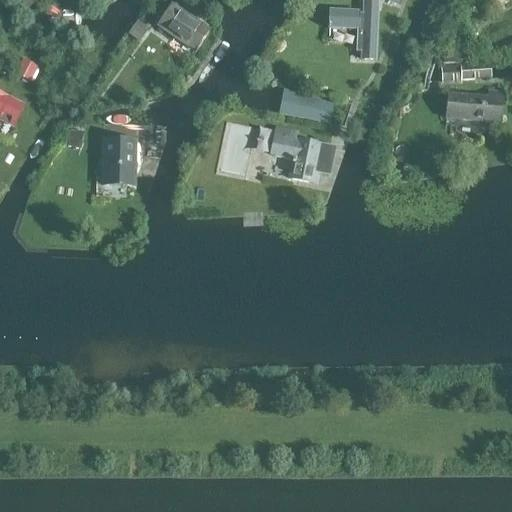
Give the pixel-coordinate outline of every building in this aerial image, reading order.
[(376,65),(377,42),(379,4),(365,4),(365,15),(331,13),(330,29),(364,31),(362,64),(376,65)] [(196,53),(210,31),(173,7),(159,29),(196,53)] [(502,125),(504,95),(490,93),(489,100),(449,96),(447,120),(502,125)] [(0,114),(16,121),(23,106),(0,95),(0,114)] [(319,186),(321,176),(316,175),(322,148),(290,140),(291,133),(278,130),(272,157),(294,162),(290,179),(319,186)] [(84,133),(71,131),(68,148),(80,150),(84,133)] [(135,188),(135,144),(104,144),(103,187),(135,188)]
